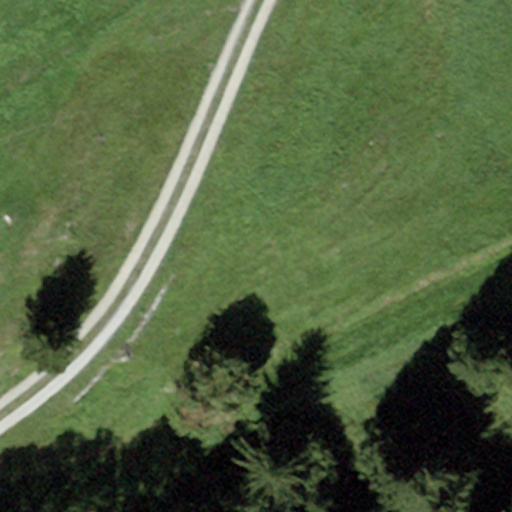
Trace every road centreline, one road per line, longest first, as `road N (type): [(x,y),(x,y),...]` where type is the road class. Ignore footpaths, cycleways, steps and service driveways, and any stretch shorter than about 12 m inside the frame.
road 1 (track): [(0,491),(97,468),(153,444),(511,266)]
road 2 (track): [(275,0),(139,285),(61,382),(0,426)]
